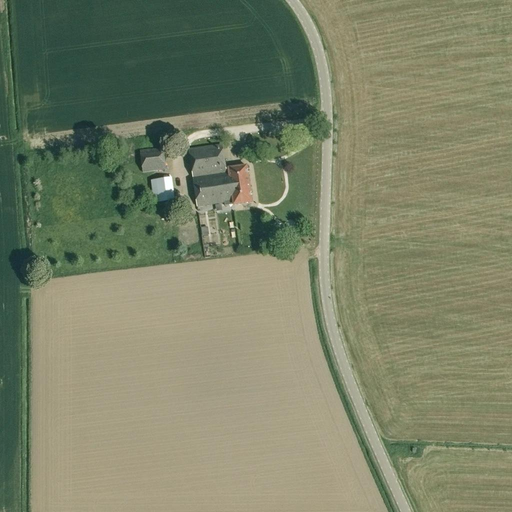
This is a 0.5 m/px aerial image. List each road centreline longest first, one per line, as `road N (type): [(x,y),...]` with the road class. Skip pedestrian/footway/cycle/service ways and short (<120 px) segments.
road 1 (tertiary): [(406,511),(326,315),(327,85),(310,28),(291,0)]
road 2 (unknown): [(326,121),(189,141)]
